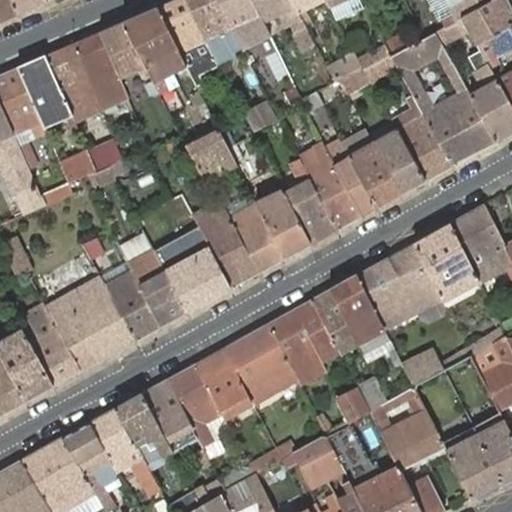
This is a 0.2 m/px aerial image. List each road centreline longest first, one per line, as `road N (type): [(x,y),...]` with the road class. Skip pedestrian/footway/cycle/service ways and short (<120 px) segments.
road 1 (residential): [(511,160),(0,443)]
road 2 (tertiary): [(0,52),(121,0)]
